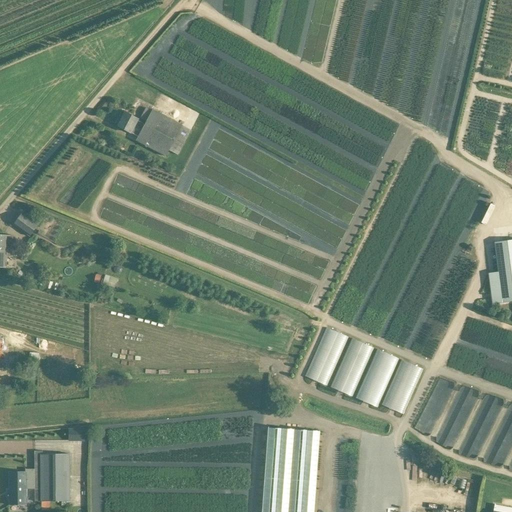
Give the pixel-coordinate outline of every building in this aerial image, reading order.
[(166,157),(169,151),(178,156),(192,131),(182,125),(152,109),(151,111),(146,108),(140,119),(146,121),(144,124),(138,137),(136,141),(166,157)] [(138,137),(144,124),(138,121),(139,120),(125,113),(117,126),(138,137)] [(38,225),(22,213),(14,225),(30,236),(38,225)] [(0,267),(6,268),(7,257),(13,257),(14,236),(0,234),(0,267)] [(511,301),(511,239),(494,242),(498,272),(488,273),(492,304),(511,301)] [(106,274),(103,283),(115,286),(118,278),(106,274)] [(326,385),(348,337),(326,328),(305,376),(326,385)] [(330,387),(352,396),(373,348),(351,339),(330,387)] [(357,398),(378,408),(399,359),(378,350),(357,398)] [(382,405),(404,414),(424,370),(401,360),(382,405)] [(431,435),(456,383),(443,377),(418,429),(431,435)] [(68,440),(84,440),(84,428),(68,428),(68,440)] [(265,511),(317,511),(323,432),(272,428),(265,511)] [(41,501),(70,502),(70,454),(42,454),(42,451),(35,451),(35,469),(27,469),(27,472),(26,472),(26,473),(10,473),(10,472),(9,472),(9,505),(27,505),(27,489),(35,489),(35,501),(41,501)]
